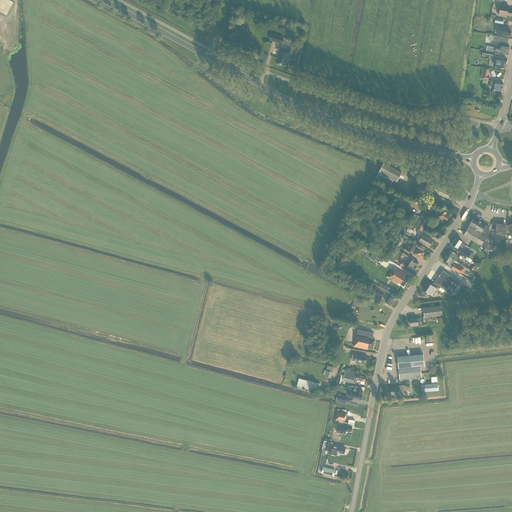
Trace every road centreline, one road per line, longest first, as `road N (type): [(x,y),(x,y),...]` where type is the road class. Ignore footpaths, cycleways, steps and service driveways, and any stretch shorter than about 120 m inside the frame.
road 1 (secondary): [(473,159),(325,118),(103,0)]
road 2 (tertiary): [(353,511),(387,333),(473,195)]
road 3 (unclassified): [(499,125),(453,116),(402,122),(212,51)]
